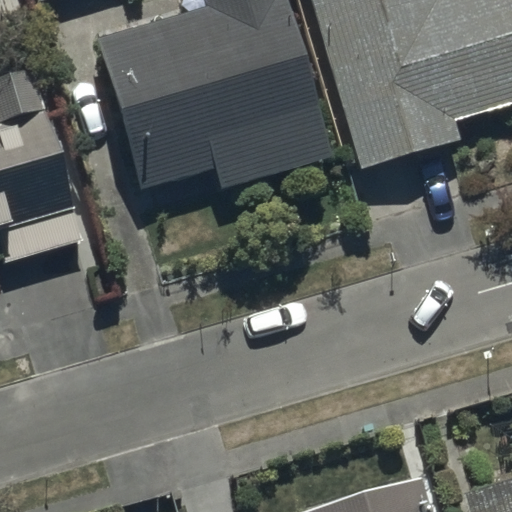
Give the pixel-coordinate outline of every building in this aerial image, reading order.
[(202,0),(205,8),(94,40),(137,191),(211,169),(217,189),(326,157),(281,0),(202,0)] [(511,0),(307,0),(357,171),(457,142),(451,121),(511,103),(511,0)] [(0,254),(3,264),(80,240),(27,69),(0,77),(0,254)] [(511,511),(511,479),(460,494),(464,511),(511,511)] [(426,511),(417,480),(309,511),(426,511)]
